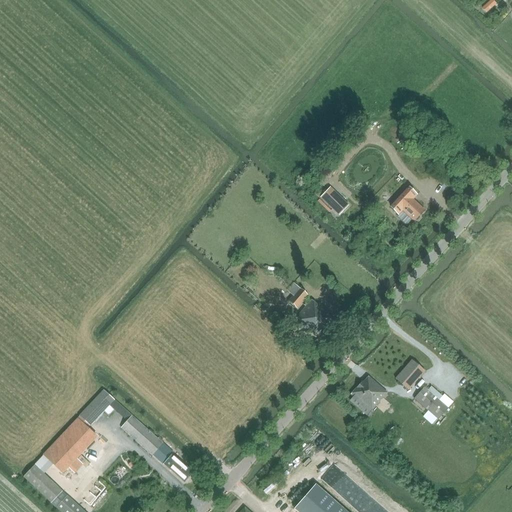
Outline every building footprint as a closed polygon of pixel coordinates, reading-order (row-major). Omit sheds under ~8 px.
[(332,215),(342,204),(323,186),(313,196),(332,215)] [(409,188),(390,208),(398,215),(402,211),(413,221),(414,220),(416,221),(419,218),(418,216),(424,211),(413,200),(417,196),(409,188)] [(296,309),(308,296),(293,283),(287,290),(293,296),(288,301),(296,309)] [(313,343),(335,318),(319,305),(318,306),(311,300),(307,305),(305,304),(304,306),(306,307),(299,315),(296,312),(294,314),(290,311),(286,316),(307,336),(306,337),(313,343)] [(402,371),(395,379),(408,390),(420,377),(425,371),(412,360),(402,371)] [(353,397),(350,401),(367,416),(387,393),(368,377),(364,382),(362,381),(351,395),(353,397)] [(438,420),(448,409),(424,388),(414,399),(438,420)] [(103,391),(79,416),(84,421),(89,426),(96,419),(109,405),(114,400),(103,391)] [(117,412),(127,421),(128,421),(132,416),(122,407),(119,405),(114,400),(109,405),(114,410),(115,409),(118,412),(117,412)] [(425,424),(430,417),(421,409),(415,415),(425,424)] [(127,421),(121,428),(152,456),(163,444),(132,416),(127,421)] [(78,419),(43,455),(62,473),(97,437),(87,428),(82,423),(78,419)] [(382,449),(388,457),(396,451),(391,443),(382,449)] [(163,444),(157,451),(167,459),(163,464),(168,468),(184,482),(192,473),(178,460),(172,454),(173,453),(163,444)] [(51,503),(62,492),(34,466),(23,478),(51,503)] [(128,476),(130,484),(138,482),(135,474),(128,476)] [(343,511),(315,486),(295,511),(296,511),(343,511)] [(83,511),(66,496),(55,508),(59,511),(83,511)]
